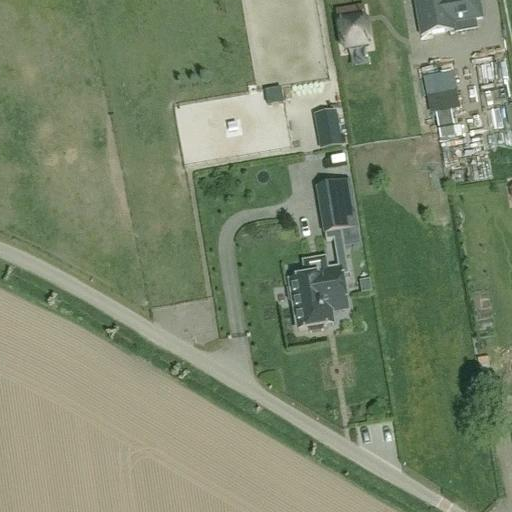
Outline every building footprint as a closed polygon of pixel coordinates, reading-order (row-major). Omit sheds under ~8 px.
[(411,0),(419,41),(455,35),(454,28),(483,23),(478,0),(411,0)] [(362,12),(338,16),(344,52),(368,48),(362,12)] [(321,152),(322,161),(342,158),(340,149),(321,152)] [(350,185),(316,190),(324,238),(325,244),(333,243),(338,272),(341,272),(342,279),(348,278),(341,235),(358,232),(350,185)] [(291,290),(287,293),(289,304),(294,306),(298,333),(307,332),(310,335),(322,333),(324,329),(326,328),(333,327),(331,317),(331,315),(348,313),(342,279),(341,272),(338,272),(309,277),(310,281),(290,284),(291,290)]
